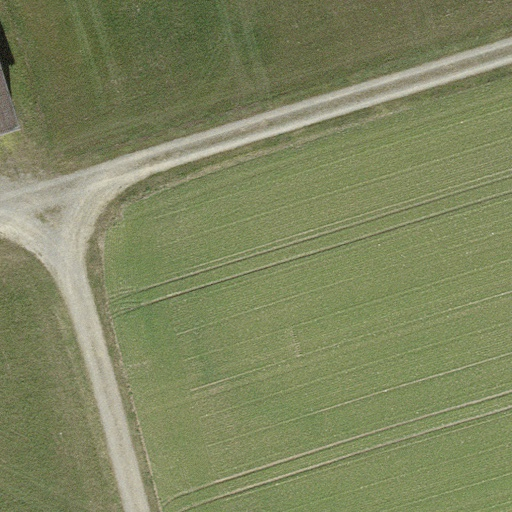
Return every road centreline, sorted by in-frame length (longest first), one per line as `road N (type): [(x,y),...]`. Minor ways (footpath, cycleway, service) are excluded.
road 1 (track): [(0,223),(511,68)]
road 2 (track): [(54,211),(137,511)]
